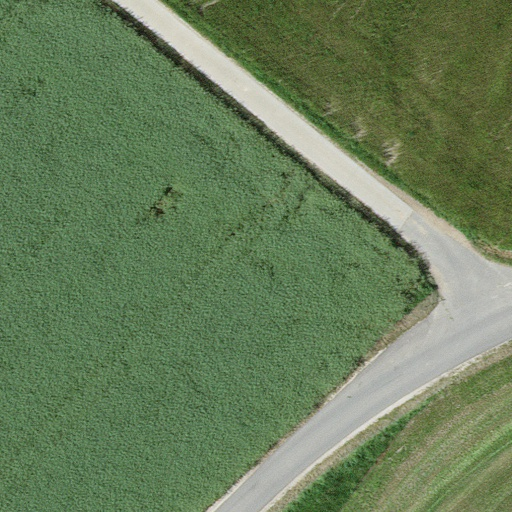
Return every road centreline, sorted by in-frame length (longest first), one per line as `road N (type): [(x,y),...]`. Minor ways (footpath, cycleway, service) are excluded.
road 1 (track): [(511,307),(134,0)]
road 2 (track): [(511,313),(385,386),(235,511)]
